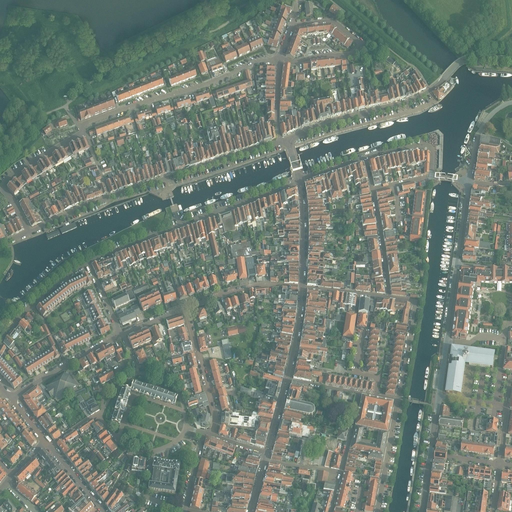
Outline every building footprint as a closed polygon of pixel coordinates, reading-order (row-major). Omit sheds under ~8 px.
[(330,9),(329,11),(335,16),(336,15),(340,10),(334,4),(330,9)] [(280,12),(288,15),(289,15),(291,9),(282,6),(280,12)] [(278,18),(285,21),(286,21),(288,15),(280,12),(278,18)] [(277,20),(275,26),(283,29),(285,23),(277,20)] [(295,29),(291,43),(285,56),(293,59),(296,51),(299,52),(300,51),(297,50),(298,46),(301,47),(302,45),(299,44),(302,37),(328,34),(334,38),(332,41),(334,42),(336,40),(339,42),(337,44),(339,46),(340,43),(344,46),(347,48),(352,42),(349,39),(331,25),(295,29)] [(273,32),(280,34),(281,35),(283,29),(275,26),(273,32)] [(272,33),(270,39),(278,42),(280,37),(279,36),(272,33)] [(28,45),(33,52),(45,43),(39,36),(28,45)] [(253,40),(257,48),(263,46),(259,38),(253,40)] [(270,39),(267,45),(271,46),(276,48),(279,42),(278,42),(270,39)] [(248,43),(251,50),(251,51),(257,48),(253,40),(248,43)] [(241,47),(244,55),(250,52),(247,45),(241,47)] [(235,50),(239,57),(244,55),(241,47),(235,50)] [(228,53),(231,60),(237,58),(234,51),(228,53)] [(222,56),(226,63),(231,60),(228,53),(222,56)] [(392,65),(395,62),(388,57),(386,60),(392,65)] [(209,70),(211,69),(212,72),(222,69),(219,60),(207,64),(209,70)] [(306,63),(307,70),(311,69),(311,70),(316,70),(315,61),(310,62),(310,63),(306,63)] [(201,75),(208,72),(204,64),(198,67),(201,75)] [(187,72),(190,79),(196,76),(193,70),(187,72)] [(415,71),(413,72),(415,76),(417,81),(421,78),(420,77),(419,78),(416,72),(415,71)] [(187,72),(181,75),(184,81),(190,79),(187,72)] [(274,72),(266,72),(266,82),(274,82),(274,72)] [(181,75),(175,77),(177,84),(184,81),(181,75)] [(415,76),(411,78),(412,79),(418,93),(422,91),(419,85),(423,82),(421,78),(417,81),(415,76)] [(177,84),(175,77),(168,79),(171,86),(177,84)] [(247,82),(244,83),(246,90),(246,89),(248,93),(251,92),(250,88),(252,87),(251,83),(251,82),(250,77),(246,78),(247,81),(247,82)] [(392,77),(390,78),(391,82),(394,102),(401,100),(398,91),(397,91),(396,86),(395,80),(393,80),(392,77)] [(155,81),(158,87),(163,85),(161,78),(155,81)] [(358,89),(355,89),(358,110),(363,109),(364,109),(361,90),(364,90),(362,79),(357,79),(358,89)] [(412,79),(408,81),(414,95),(418,93),(412,79)] [(406,82),(405,83),(411,96),(414,95),(408,81),(408,80),(406,81),(406,82)] [(149,83),(152,89),(158,87),(155,81),(149,83)] [(144,85),(146,92),(152,89),(149,83),(144,85)] [(405,83),(402,84),(405,92),(403,92),(405,99),(411,96),(405,83)] [(369,84),(368,84),(370,91),(373,107),(379,105),(376,92),(374,92),(372,84),(369,84)] [(138,87),(141,94),(146,92),(144,85),(138,87)] [(133,89),(135,96),(141,94),(138,87),(133,89)] [(432,93),(433,94),(438,101),(444,96),(442,92),(445,90),(442,87),(439,89),(438,88),(432,93)] [(127,91),(130,98),(135,96),(133,89),(130,90),(127,91)] [(280,101),(284,101),(284,102),(289,102),(290,102),(294,101),(293,97),(290,97),(286,97),(286,96),(287,96),(287,94),(291,94),(291,89),(290,89),(287,89),(285,89),(285,90),(280,91),(280,101)] [(354,89),(350,90),(351,96),(350,96),(353,112),(358,110),(355,89),(354,89)] [(121,93),(124,100),(130,98),(127,91),(121,93)] [(213,95),(214,97),(217,96),(218,99),(224,97),(222,91),(216,93),(216,94),(213,95)] [(346,92),(344,92),(344,96),(345,102),(346,113),(353,112),(350,96),(349,96),(350,100),(347,100),(346,92)] [(118,102),(119,102),(124,100),(121,93),(116,96),(118,102)] [(208,93),(201,95),(203,101),(209,100),(212,108),(215,107),(212,95),(209,96),(208,93)] [(196,101),(193,102),(194,104),(203,101),(201,95),(194,97),(196,101)] [(189,99),(182,101),(184,107),(194,104),(193,102),(190,103),(189,99)] [(332,99),(322,101),(326,119),(330,118),(328,102),(332,101),(332,99)] [(334,99),(332,99),(332,101),(334,117),(341,115),(339,104),(339,103),(338,101),(334,102),(334,99)] [(105,103),(108,110),(112,109),(115,107),(112,100),(105,103)] [(313,103),(313,106),(317,122),(326,119),(322,101),(314,103),(314,100),(313,100),(313,103)] [(184,107),(182,101),(176,103),(177,107),(174,107),(175,110),(184,107)] [(98,105),(101,113),(105,111),(108,110),(105,103),(98,105)] [(92,108),(95,115),(98,114),(101,113),(98,105),(92,108)] [(169,105),(162,107),(164,113),(174,111),(173,108),(170,109),(169,105)] [(307,112),(310,125),(317,122),(313,106),(310,107),(310,111),(307,112)] [(157,113),(154,114),(155,116),(164,113),(162,107),(156,109),(157,113)] [(85,110),(88,118),(91,117),(91,116),(94,115),(94,116),(95,115),(92,108),(85,110)] [(78,113),(81,120),(84,119),(88,118),(85,110),(78,113)] [(150,111),(143,113),(145,119),(155,116),(154,114),(151,114),(150,111)] [(299,114),(301,128),(310,125),(307,112),(299,114)] [(145,119),(143,113),(136,115),(138,119),(135,119),(136,122),(145,119)] [(129,118),(123,120),(125,126),(134,123),(133,120),(130,121),(129,118)] [(258,119),(254,120),(254,123),(257,122),(257,123),(259,123),(263,143),(271,140),(272,140),(269,126),(274,125),(274,121),(268,121),(268,120),(267,121),(268,124),(269,124),(269,125),(264,126),(263,121),(259,122),(258,119)] [(59,128),(67,125),(65,120),(54,124),(56,128),(59,127),(59,128)] [(238,130),(236,130),(241,150),(245,149),(240,126),(239,122),(239,126),(237,126),(238,130)] [(241,122),(239,122),(240,126),(245,149),(249,148),(246,134),(245,129),(242,129),(241,126),(242,125),(241,122)] [(257,125),(255,125),(259,144),(263,143),(259,123),(257,123),(257,125)] [(90,135),(95,133),(97,136),(102,134),(100,128),(94,130),(89,132),(90,135)] [(217,129),(224,155),(229,154),(224,135),(223,128),(217,129)] [(247,128),(244,128),(245,129),(246,134),(249,148),(249,147),(254,146),(251,133),(248,133),(247,128)] [(217,129),(217,130),(207,132),(207,134),(209,142),(213,141),(214,145),(211,146),(211,147),(214,158),(224,155),(217,129)] [(234,131),(232,131),(232,134),(234,139),(234,140),(237,151),(241,150),(236,130),(234,131)] [(228,134),(224,135),(229,154),(233,152),(230,139),(228,134)] [(228,134),(230,139),(233,152),(234,153),(237,151),(234,140),(234,139),(232,134),(229,135),(228,134)] [(482,137),(480,144),(500,147),(499,154),(505,156),(506,150),(506,148),(501,141),(482,137)] [(80,141),(83,151),(89,149),(85,139),(80,141)] [(74,144),(78,153),(83,151),(80,141),(74,144)] [(196,144),(192,145),(193,151),(194,151),(197,164),(199,163),(201,163),(206,161),(204,154),(205,153),(204,153),(202,146),(201,142),(196,144)] [(197,164),(194,151),(193,151),(192,145),(191,143),(183,145),(186,156),(189,167),(197,164)] [(208,143),(205,144),(206,145),(206,146),(210,160),(214,158),(211,147),(210,147),(210,143),(208,143)] [(65,148),(70,157),(72,155),(78,153),(74,144),(69,146),(65,148)] [(480,144),(479,151),(493,153),(495,154),(499,154),(500,147),(480,144)] [(57,153),(62,161),(70,157),(65,148),(63,150),(63,149),(57,153)] [(182,150),(179,150),(181,157),(184,168),(189,167),(186,156),(184,157),(183,154),(182,150)] [(479,151),(478,158),(488,159),(488,158),(494,159),(495,154),(493,153),(479,151)] [(413,152),(407,153),(410,171),(411,175),(412,178),(413,178),(416,177),(416,172),(412,172),(411,166),(415,165),(413,152)] [(49,157),(55,166),(62,161),(57,153),(52,156),(49,157)] [(410,171),(407,153),(402,154),(405,165),(406,171),(410,171)] [(159,164),(157,164),(160,176),(165,175),(161,161),(160,158),(160,155),(157,156),(158,159),(159,164)] [(169,155),(165,156),(165,158),(166,158),(170,173),(173,173),(174,172),(172,163),(171,163),(171,162),(169,155)] [(146,166),(150,180),(155,178),(151,167),(152,167),(151,165),(152,165),(151,163),(150,163),(149,158),(149,156),(146,157),(147,160),(149,167),(147,168),(146,166)] [(389,157),(392,169),(394,169),(395,173),(397,173),(397,171),(393,156),(389,157)] [(42,162),(47,171),(55,166),(49,157),(47,159),(42,162)] [(181,157),(176,159),(179,170),(184,168),(181,157)] [(141,164),(146,181),(150,180),(146,166),(145,163),(144,158),(142,158),(143,164),(141,164)] [(166,159),(161,161),(165,175),(170,173),(166,158),(165,158),(166,159)] [(382,170),(384,176),(388,175),(385,168),(386,167),(387,170),(388,175),(389,175),(388,173),(384,158),(380,159),(382,170)] [(478,158),(477,164),(487,166),(491,167),(492,167),(495,167),(496,162),(493,162),(494,161),(494,159),(488,158),(488,159),(478,158)] [(374,161),(380,185),(386,184),(385,181),(381,182),(380,178),(379,179),(378,177),(381,176),(380,171),(382,171),(384,176),(382,170),(380,159),(379,159),(374,160),(374,161)] [(373,180),(374,186),(380,185),(374,161),(368,162),(371,174),(373,180)] [(34,166),(39,175),(47,171),(42,162),(37,165),(34,166)] [(151,167),(155,178),(160,176),(157,164),(156,162),(155,162),(154,163),(155,166),(152,167),(151,167)] [(132,167),(136,184),(141,182),(138,169),(135,170),(134,163),(131,163),(132,167)] [(356,166),(360,183),(366,182),(365,179),(367,178),(365,168),(363,168),(362,164),(356,166)] [(26,171),(32,180),(39,175),(34,166),(32,168),(26,171)] [(357,188),(359,188),(358,184),(360,183),(356,166),(350,168),(351,174),(352,174),(355,186),(357,185),(357,188)] [(125,176),(128,187),(132,186),(128,170),(128,168),(127,167),(124,168),(122,168),(124,173),(123,173),(124,176),(125,176)] [(132,167),(128,168),(128,170),(132,186),(132,185),(136,184),(132,167)] [(342,171),(347,191),(347,192),(348,192),(348,193),(348,195),(350,194),(349,188),(351,188),(350,185),(349,184),(349,182),(346,169),(342,171)] [(340,189),(341,192),(347,191),(342,171),(341,170),(337,172),(338,180),(340,189)] [(18,177),(25,185),(26,183),(32,180),(26,171),(21,174),(18,177)] [(119,176),(123,188),(127,187),(128,187),(125,176),(124,176),(123,177),(122,172),(118,173),(119,176)] [(336,172),(337,172),(328,175),(330,189),(332,199),(329,199),(326,200),(326,204),(331,203),(331,199),(332,199),(332,200),(342,198),(342,197),(341,192),(340,189),(338,180),(337,172),(336,172)] [(114,173),(112,174),(115,183),(116,182),(116,183),(119,190),(123,188),(119,176),(117,176),(117,177),(116,178),(114,173)] [(110,180),(106,181),(110,193),(118,190),(119,190),(116,183),(116,182),(115,183),(112,174),(108,176),(110,180)] [(323,177),(327,192),(330,191),(330,192),(331,196),(328,197),(329,199),(332,199),(330,189),(328,175),(323,177)] [(11,184),(18,191),(25,185),(18,177),(16,179),(15,179),(11,184)] [(315,184),(316,189),(317,190),(320,190),(321,193),(327,192),(323,177),(313,180),(314,184),(315,184)] [(93,190),(92,190),(93,193),(95,192),(97,197),(103,196),(101,192),(99,186),(98,187),(98,185),(96,181),(94,182),(96,186),(97,188),(93,190)] [(96,181),(98,185),(98,187),(99,186),(101,192),(103,196),(107,194),(103,184),(99,186),(99,185),(98,185),(96,181)] [(402,186),(403,191),(397,193),(398,196),(409,193),(409,190),(415,188),(414,183),(402,186)] [(6,188),(14,195),(18,191),(11,184),(6,188)] [(71,186),(71,187),(79,204),(82,203),(77,191),(78,191),(76,187),(75,184),(71,186)] [(306,191),(306,194),(307,194),(307,195),(314,194),(317,193),(317,194),(317,190),(316,189),(315,184),(314,184),(305,187),(306,191)] [(78,186),(76,187),(78,191),(77,191),(82,203),(86,201),(84,196),(83,193),(82,192),(81,189),(82,189),(81,186),(79,187),(78,186)] [(71,187),(69,188),(71,192),(69,193),(75,205),(79,204),(71,187)] [(90,189),(88,189),(92,199),(97,197),(95,192),(93,193),(92,190),(93,190),(92,187),(89,188),(90,189)] [(358,190),(359,196),(361,195),(369,194),(368,188),(368,187),(359,189),(359,190),(358,190)] [(83,192),(82,192),(83,193),(84,196),(86,201),(92,199),(88,189),(85,190),(83,191),(83,192)] [(307,201),(322,200),(321,193),(320,190),(317,190),(317,194),(320,194),(320,196),(317,196),(315,196),(314,194),(307,195),(307,194),(307,198),(307,201)] [(66,193),(64,194),(66,197),(67,199),(71,207),(75,205),(69,193),(68,192),(66,193)] [(297,194),(285,197),(286,204),(287,205),(287,208),(289,208),(289,204),(289,200),(297,199),(297,194)] [(275,218),(280,217),(278,207),(278,204),(276,196),(272,198),(273,210),(273,212),(275,218)] [(19,203),(22,208),(25,215),(32,211),(34,210),(31,204),(28,198),(19,203)] [(44,203),(41,204),(48,218),(53,216),(50,209),(49,208),(51,207),(46,198),(42,201),(44,203)] [(67,199),(63,201),(66,209),(71,207),(67,199)] [(322,200),(307,201),(308,205),(308,209),(325,208),(325,204),(324,204),(324,200),(323,200),(322,200)] [(56,203),(54,204),(58,214),(64,211),(59,202),(56,203)] [(260,202),(255,203),(255,204),(259,222),(263,221),(263,220),(263,219),(260,202)] [(50,209),(53,216),(58,214),(54,204),(54,205),(53,205),(54,207),(50,209)] [(248,206),(252,225),(252,228),(256,227),(255,222),(252,205),(248,206)] [(244,208),(247,222),(247,225),(248,226),(250,225),(252,225),(248,206),(244,208)] [(470,206),(469,212),(493,215),(494,213),(491,213),(489,212),(489,213),(486,212),(481,211),(481,208),(470,206)] [(38,224),(41,222),(38,216),(35,218),(32,211),(25,215),(31,227),(38,224)] [(215,218),(218,230),(219,235),(223,234),(227,233),(231,232),(233,242),(241,240),(239,232),(235,232),(235,231),(234,227),(231,212),(220,216),(215,218)] [(360,218),(360,221),(362,221),(374,219),(373,212),(368,212),(365,213),(365,215),(362,216),(362,217),(360,218)] [(18,218),(13,221),(19,232),(24,230),(18,218)] [(214,257),(219,256),(214,236),(214,237),(213,234),(214,233),(213,231),(218,230),(215,218),(211,220),(205,221),(208,235),(214,257)] [(362,221),(363,227),(362,227),(375,225),(374,220),(374,219),(362,221)] [(13,220),(9,222),(15,234),(19,232),(13,221),(13,220)] [(381,223),(382,227),(383,231),(392,230),(391,221),(381,223)] [(9,222),(5,224),(6,227),(11,235),(15,234),(9,222)] [(197,224),(200,240),(204,239),(205,242),(208,241),(208,237),(205,238),(202,223),(197,224)] [(189,227),(192,239),(193,246),(197,245),(193,226),(193,225),(189,227)] [(467,225),(465,241),(479,242),(485,243),(486,240),(480,239),(475,239),(476,232),(477,232),(478,228),(477,227),(477,226),(467,225)] [(184,228),(184,229),(187,239),(189,245),(193,244),(192,239),(189,227),(184,229),(184,228)] [(184,229),(180,230),(183,239),(184,239),(186,245),(187,249),(189,248),(188,245),(189,245),(187,239),(184,229)] [(60,234),(58,230),(46,235),(48,239),(60,234)] [(175,232),(179,246),(181,251),(182,250),(181,246),(183,245),(182,239),(183,239),(180,230),(179,230),(180,231),(175,232)] [(174,242),(174,244),(176,243),(177,247),(178,249),(180,248),(179,246),(175,232),(171,233),(174,242)] [(309,236),(309,241),(317,241),(321,242),(321,244),(326,244),(326,236),(325,236),(309,236)] [(155,239),(159,251),(159,254),(163,252),(163,251),(164,251),(164,249),(167,248),(167,249),(165,242),(163,243),(161,237),(159,238),(155,239)] [(150,241),(155,257),(156,256),(155,252),(159,251),(155,239),(150,241)] [(150,242),(146,243),(150,258),(155,257),(150,241),(150,242)] [(367,242),(368,247),(369,253),(379,252),(378,241),(367,242)] [(464,247),(474,248),(489,250),(490,244),(485,243),(479,242),(465,241),(464,242),(463,246),(464,247)] [(147,259),(147,260),(151,259),(146,243),(142,245),(147,259)] [(235,259),(245,258),(252,258),(251,256),(251,251),(249,243),(246,243),(241,244),(230,247),(232,260),(235,259)] [(137,246),(142,259),(146,258),(146,260),(147,260),(147,259),(142,245),(137,246)] [(134,247),(134,248),(140,265),(141,265),(139,261),(142,260),(142,259),(137,246),(134,247)] [(280,256),(279,256),(279,257),(298,258),(298,253),(298,248),(298,247),(284,246),(284,249),(288,249),(288,252),(284,252),(282,252),(282,255),(280,255),(280,256)] [(134,248),(130,249),(135,263),(137,262),(139,266),(140,265),(134,248)] [(126,251),(131,265),(134,264),(135,267),(137,266),(135,263),(130,249),(126,251)] [(126,251),(122,252),(125,261),(126,261),(127,264),(128,264),(129,266),(131,265),(126,251)] [(118,254),(124,270),(126,269),(125,265),(123,262),(125,261),(122,252),(121,252),(121,253),(118,254)] [(308,253),(308,258),(319,259),(322,260),(327,260),(329,261),(329,260),(332,261),(332,259),(329,259),(330,256),(333,256),(333,254),(331,254),(323,254),(320,253),(308,253)] [(366,257),(367,263),(368,263),(367,256),(371,255),(372,262),(380,261),(379,253),(371,254),(366,254),(366,255),(363,255),(364,257),(366,257)] [(109,258),(114,269),(115,271),(120,269),(123,274),(124,277),(126,276),(125,273),(124,270),(118,254),(114,256),(109,258)] [(258,264),(254,265),(254,269),(255,277),(255,276),(257,276),(258,277),(265,276),(265,273),(263,265),(263,264),(269,263),(268,257),(265,258),(265,256),(261,256),(261,258),(257,259),(258,264)] [(387,257),(388,266),(395,265),(398,265),(397,256),(387,257)] [(114,269),(109,258),(104,259),(107,266),(109,265),(112,270),(114,269)] [(237,266),(239,279),(247,278),(244,263),(245,263),(245,258),(235,259),(236,264),(237,264),(237,266)] [(246,263),(248,278),(255,277),(254,269),(253,258),(245,259),(245,258),(245,263),(246,263)] [(96,262),(99,268),(99,269),(100,269),(107,266),(104,259),(97,262),(96,262)] [(162,264),(161,265),(161,267),(162,269),(163,269),(164,272),(169,270),(168,268),(168,267),(167,261),(166,261),(162,262),(163,264),(162,264)] [(373,270),(381,269),(380,261),(372,262),(370,263),(370,265),(368,265),(368,268),(372,267),(373,270)] [(469,317),(471,308),(470,308),(471,305),(472,297),(473,293),(473,292),(474,286),(476,286),(480,287),(481,283),(485,284),(485,283),(489,284),(498,284),(499,284),(501,284),(509,284),(511,283),(511,269),(509,269),(501,269),(498,269),(496,269),(490,269),(486,269),(474,268),(462,267),(460,280),(462,280),(461,283),(459,283),(458,291),(458,295),(457,303),(456,306),(455,315),(455,318),(454,318),(452,334),(453,334),(453,338),(466,340),(467,336),(469,320),(469,317)] [(228,274),(231,282),(236,280),(235,278),(237,277),(236,272),(234,272),(233,269),(228,270),(229,274),(228,274)] [(372,278),(374,278),(374,279),(374,281),(370,281),(371,284),(383,282),(382,278),(382,277),(381,269),(373,270),(374,275),(371,276),(372,278)] [(101,273),(96,275),(98,279),(103,277),(108,275),(111,274),(109,270),(107,271),(107,270),(105,270),(104,270),(101,271),(101,273)] [(308,270),(308,276),(320,277),(320,281),(320,283),(321,283),(321,287),(329,288),(337,288),(340,289),(341,283),(333,282),(333,283),(325,282),(325,277),(322,277),(323,271),(308,270)] [(221,273),(223,280),(225,280),(226,283),(231,282),(228,274),(224,275),(223,272),(221,273)] [(208,278),(210,287),(217,286),(215,277),(211,278),(210,273),(207,274),(208,278)] [(67,284),(50,298),(41,305),(36,308),(43,317),(48,313),(47,313),(68,296),(69,297),(69,298),(69,297),(72,295),(73,295),(73,294),(72,294),(72,293),(92,284),(87,274),(82,277),(67,284)] [(193,282),(196,293),(203,290),(199,280),(195,282),(194,279),(192,275),(189,276),(191,280),(192,282),(193,283),(193,282)] [(199,280),(203,290),(209,288),(205,278),(207,277),(206,275),(202,276),(203,279),(199,280)] [(110,281),(101,285),(104,291),(113,287),(114,287),(112,283),(118,280),(117,278),(116,276),(110,278),(112,281),(110,281)] [(308,276),(307,285),(315,286),(316,280),(320,281),(320,277),(308,276)] [(185,286),(188,296),(194,294),(192,288),(193,288),(192,284),(191,281),(188,282),(189,285),(185,286)] [(177,290),(180,299),(186,297),(185,293),(183,288),(184,288),(183,284),(181,285),(182,288),(178,289),(177,290)] [(285,293),(285,296),(297,297),(297,292),(295,292),(295,291),(293,291),(293,292),(286,291),(287,286),(282,286),(282,290),(282,293),(285,293)] [(167,293),(170,302),(176,300),(172,288),(166,290),(167,293)] [(255,290),(249,290),(250,299),(255,298),(255,296),(265,295),(265,294),(269,294),(268,288),(264,288),(255,289),(255,290)] [(81,296),(83,301),(94,297),(91,291),(83,295),(81,296)] [(130,292),(111,300),(115,308),(129,302),(135,299),(131,291),(130,292)] [(138,299),(143,311),(161,303),(156,291),(138,299)] [(160,292),(162,299),(164,304),(170,302),(167,293),(164,294),(163,291),(160,292)] [(247,296),(240,297),(241,305),(240,305),(240,307),(242,314),(243,316),(246,315),(246,312),(247,312),(246,308),(249,307),(249,304),(247,296)] [(307,296),(306,302),(322,304),(322,301),(326,301),(326,300),(318,299),(317,303),(316,303),(316,301),(317,300),(317,297),(307,296)] [(96,302),(94,297),(83,301),(86,306),(88,305),(88,306),(96,302)] [(236,298),(230,300),(233,309),(237,307),(238,311),(239,311),(241,317),(243,316),(242,314),(240,307),(239,307),(236,298)] [(306,302),(306,307),(318,308),(328,309),(329,310),(331,299),(327,299),(327,302),(326,301),(322,301),(322,304),(306,302)] [(225,307),(226,310),(227,314),(230,313),(229,309),(232,309),(230,300),(224,301),(225,307)] [(359,300),(358,313),(360,313),(366,314),(368,314),(369,301),(359,300)] [(400,302),(398,311),(399,311),(400,310),(403,311),(409,312),(410,304),(400,302)] [(213,305),(212,306),(214,310),(215,314),(222,312),(222,315),(223,314),(225,319),(226,318),(225,314),(224,310),(224,311),(223,309),(222,305),(220,306),(219,303),(213,305)] [(88,311),(90,316),(100,311),(98,305),(90,309),(90,310),(88,311)] [(116,313),(119,319),(122,325),(136,319),(135,316),(140,314),(136,305),(131,307),(132,310),(125,314),(123,310),(116,313)] [(206,316),(204,309),(196,311),(198,319),(199,319),(200,320),(206,318),(205,317),(206,316)] [(346,314),(342,337),(345,337),(344,340),(345,340),(350,341),(352,341),(352,338),(354,326),(356,315),(354,315),(354,313),(355,311),(351,310),(351,312),(349,312),(349,314),(346,314)] [(100,311),(90,316),(93,322),(95,321),(103,317),(100,311)] [(25,318),(23,320),(26,322),(29,325),(30,323),(34,318),(36,316),(33,313),(31,315),(30,314),(29,313),(25,318)] [(358,315),(356,326),(366,328),(368,316),(366,316),(366,314),(360,313),(360,315),(358,315)] [(19,325),(25,331),(27,328),(30,331),(32,329),(23,320),(19,325)] [(94,325),(97,330),(107,326),(107,325),(104,320),(96,324),(94,325)] [(302,331),(302,332),(323,334),(324,334),(328,335),(330,324),(330,321),(325,320),(322,320),(321,326),(322,326),(321,329),(303,327),(303,331),(302,331)] [(12,329),(8,336),(12,339),(14,341),(18,335),(19,333),(22,330),(18,326),(17,325),(13,330),(12,329)] [(237,327),(227,329),(228,336),(238,334),(244,333),(243,325),(237,327)] [(110,331),(107,326),(97,330),(99,335),(101,335),(110,331)] [(157,328),(151,330),(154,338),(151,339),(154,346),(157,345),(156,343),(162,341),(157,328)] [(177,330),(179,336),(186,334),(184,328),(177,330)] [(135,334),(127,337),(133,349),(151,341),(146,329),(139,332),(135,334)] [(85,330),(80,333),(81,335),(85,343),(90,340),(89,337),(88,335),(87,332),(85,330)] [(186,334),(179,336),(181,343),(188,341),(186,334)] [(81,335),(75,337),(79,345),(85,343),(81,335)] [(8,336),(3,343),(9,349),(10,350),(12,348),(16,343),(12,339),(8,336)] [(197,339),(198,345),(206,343),(205,337),(204,336),(197,337),(197,339)] [(270,340),(270,342),(274,343),(277,343),(289,346),(290,342),(291,339),(272,336),(271,336),(270,340)] [(313,346),(313,347),(316,347),(314,347),(314,346),(321,347),(322,339),(302,336),(301,340),(311,342),(311,343),(312,343),(311,345),(313,346)] [(75,337),(70,340),(74,348),(79,345),(75,337)] [(63,340),(58,343),(59,345),(63,354),(69,351),(64,343),(63,340)] [(65,342),(64,343),(69,351),(74,348),(70,340),(65,343),(65,342)] [(228,340),(221,341),(225,359),(231,358),(229,347),(231,347),(230,344),(229,344),(228,340)] [(180,344),(180,347),(177,348),(177,350),(192,347),(190,342),(180,344)] [(198,345),(200,352),(207,350),(207,348),(206,343),(198,345)] [(271,350),(270,352),(287,356),(287,355),(289,346),(277,343),(275,351),(271,350)] [(100,350),(107,364),(108,366),(112,368),(114,366),(110,359),(116,356),(110,345),(109,346),(109,345),(100,350)] [(115,358),(117,361),(118,363),(123,360),(121,355),(123,354),(119,347),(114,350),(117,356),(115,358)] [(178,353),(182,352),(182,355),(183,356),(185,356),(192,354),(192,353),(193,352),(192,347),(177,350),(178,353)] [(49,351),(54,359),(59,356),(54,348),(49,351)] [(492,368),(494,354),(452,348),(450,357),(454,358),(453,360),(456,360),(455,366),(452,365),(452,367),(450,367),(446,393),(460,395),(465,365),(492,368)] [(105,365),(107,364),(100,350),(96,352),(96,353),(95,353),(99,362),(103,360),(105,365)] [(133,354),(135,359),(145,355),(142,350),(133,354)] [(298,354),(313,356),(313,355),(318,356),(318,357),(320,357),(323,358),(326,358),(327,353),(299,350),(299,353),(298,354)] [(44,355),(49,362),(54,359),(54,360),(54,359),(49,351),(49,352),(44,355)] [(268,356),(268,357),(286,361),(286,360),(286,361),(287,356),(270,352),(269,357),(268,356)] [(187,356),(188,362),(195,361),(194,354),(187,356)] [(39,358),(44,366),(49,362),(44,355),(39,358)] [(91,366),(90,367),(92,370),(94,369),(92,366),(97,363),(92,355),(87,358),(89,363),(91,366)] [(135,359),(138,365),(146,361),(148,365),(152,364),(149,357),(146,358),(145,355),(135,359)] [(257,356),(257,358),(284,365),(286,361),(268,357),(262,355),(261,357),(257,356)] [(172,360),(170,360),(171,364),(172,363),(173,365),(182,363),(184,362),(183,362),(183,356),(183,357),(182,356),(174,358),(171,358),(172,360)] [(34,361),(39,369),(44,366),(39,358),(34,361)] [(270,363),(269,365),(284,369),(285,365),(284,365),(257,358),(257,359),(255,359),(255,361),(260,363),(260,360),(263,360),(269,362),(269,363),(270,363)] [(89,371),(92,370),(90,367),(89,367),(85,359),(79,362),(80,365),(77,367),(80,372),(83,370),(83,371),(88,368),(89,371)] [(215,361),(212,361),(211,359),(208,360),(214,380),(220,379),(215,361)] [(29,364),(33,372),(39,369),(34,361),(29,364)] [(190,369),(195,368),(197,367),(195,361),(188,362),(190,369)] [(296,365),(295,371),(308,373),(308,370),(312,371),(312,367),(313,367),(314,362),(310,362),(310,363),(310,365),(309,365),(309,367),(296,365)] [(28,375),(33,372),(29,364),(23,368),(28,375)] [(264,368),(268,369),(283,373),(284,369),(269,365),(265,364),(264,366),(264,368)] [(7,366),(0,372),(0,373),(3,376),(3,377),(10,370),(7,366)] [(114,372),(116,376),(125,371),(123,367),(120,368),(120,369),(114,372)] [(190,374),(188,375),(188,377),(196,375),(195,369),(189,371),(190,374)] [(272,376),(282,378),(283,373),(268,369),(267,372),(273,374),(272,376)] [(10,370),(3,377),(6,380),(7,381),(14,374),(10,370)] [(109,375),(108,375),(111,379),(115,377),(112,371),(111,371),(110,370),(107,372),(109,375)] [(250,371),(249,375),(262,379),(265,380),(267,380),(281,384),(282,380),(263,375),(259,373),(250,371)] [(295,371),(293,378),(303,380),(311,381),(311,379),(310,379),(311,376),(313,376),(314,371),(312,371),(311,374),(308,373),(295,371)] [(107,372),(101,375),(105,382),(111,379),(108,375),(109,375),(107,372)] [(49,388),(46,391),(50,397),(54,394),(59,401),(78,386),(70,375),(64,373),(47,385),(49,388)] [(14,374),(7,381),(10,384),(10,385),(18,378),(18,377),(17,378),(14,374)] [(97,376),(93,379),(95,383),(99,381),(101,385),(105,382),(101,375),(100,376),(99,375),(97,376)] [(18,378),(10,385),(13,388),(14,389),(17,386),(19,385),(19,384),(22,382),(18,378)] [(267,380),(265,389),(269,390),(274,391),(279,392),(281,384),(267,380)] [(137,392),(142,394),(144,386),(133,382),(131,390),(134,391),(134,392),(137,393),(137,392)] [(291,387),(306,390),(307,388),(302,387),(302,384),(292,382),(290,387),(291,387)] [(37,386),(23,397),(25,400),(26,400),(27,402),(26,403),(33,413),(37,419),(44,413),(45,412),(46,412),(40,405),(35,398),(42,394),(41,392),(37,386)] [(144,386),(142,394),(145,395),(148,396),(152,397),(155,389),(144,386)] [(118,399),(127,402),(128,398),(129,394),(130,391),(122,387),(118,399)] [(75,394),(72,395),(74,400),(76,398),(75,396),(77,395),(76,394),(86,390),(85,388),(75,393),(74,393),(75,394)] [(241,388),(239,393),(249,396),(249,397),(253,398),(256,399),(257,396),(254,395),(255,394),(254,394),(251,392),(251,391),(245,389),(241,388)] [(155,389),(152,397),(156,399),(159,400),(163,401),(166,393),(155,389)] [(255,394),(254,395),(257,396),(256,399),(260,400),(261,400),(276,404),(279,392),(274,391),(269,390),(265,389),(264,394),(255,391),(254,394),(255,394)] [(224,390),(218,392),(219,399),(227,397),(225,390),(224,390)] [(166,393),(163,401),(167,402),(170,403),(174,405),(175,403),(174,403),(176,397),(177,398),(177,396),(166,393)] [(197,398),(195,398),(198,404),(199,407),(203,405),(207,403),(206,400),(204,393),(196,395),(197,398)] [(289,393),(287,400),(297,402),(298,399),(302,400),(302,396),(299,395),(300,395),(289,393)] [(188,407),(198,404),(195,398),(197,398),(196,395),(193,396),(194,398),(193,399),(189,400),(189,402),(187,403),(188,407)] [(361,399),(358,411),(356,422),(355,426),(350,449),(360,451),(368,453),(367,458),(381,462),(387,433),(388,429),(390,418),(392,406),(393,402),(362,396),(361,399)] [(115,410),(123,413),(127,402),(118,399),(114,410),(115,410)] [(91,402),(87,404),(89,408),(87,410),(90,414),(91,415),(93,413),(99,410),(96,405),(93,400),(91,402)] [(254,410),(254,411),(258,412),(258,411),(273,415),(276,404),(261,400),(259,404),(257,404),(256,406),(259,407),(258,411),(254,410)] [(285,406),(284,410),(308,415),(311,415),(313,413),(314,410),(313,407),(310,405),(297,402),(287,400),(287,401),(285,406)] [(228,403),(220,405),(222,411),(226,410),(227,412),(230,411),(229,409),(228,409),(227,406),(229,405),(228,403)] [(6,404),(0,409),(4,413),(10,408),(6,404)] [(46,412),(45,412),(44,413),(46,416),(47,415),(54,410),(52,409),(52,407),(46,412)] [(3,418),(6,416),(8,418),(14,413),(10,408),(4,413),(1,415),(3,418)] [(115,410),(111,422),(119,424),(121,420),(122,417),(123,413),(115,410)] [(251,413),(250,415),(252,415),(253,416),(271,420),(272,415),(273,415),(258,411),(258,412),(257,415),(252,413),(252,414),(251,413)] [(282,417),(299,421),(300,421),(302,415),(284,411),(282,417)] [(58,421),(62,417),(63,416),(64,416),(61,412),(51,419),(54,423),(58,421)] [(221,415),(221,425),(228,426),(227,426),(241,427),(241,417),(238,416),(238,414),(224,412),(224,415),(221,415)] [(8,418),(12,423),(18,418),(14,413),(8,418)] [(39,421),(46,430),(52,425),(53,424),(47,415),(46,416),(39,421)] [(207,426),(210,426),(212,419),(211,416),(203,415),(201,425),(201,426),(204,427),(205,426),(207,426)] [(241,417),(241,427),(254,428),(255,421),(255,418),(253,418),(253,416),(252,415),(250,415),(251,415),(251,417),(241,417)] [(253,416),(253,418),(255,418),(255,421),(259,422),(269,424),(270,424),(271,420),(253,416)] [(12,423),(16,428),(22,423),(18,418),(12,423)] [(439,426),(462,429),(463,421),(460,420),(458,420),(456,420),(448,419),(440,418),(439,426)] [(488,418),(487,425),(497,427),(498,424),(497,423),(497,421),(492,421),(493,419),(488,418)] [(91,419),(77,428),(81,434),(89,427),(94,423),(91,419)] [(255,429),(255,431),(267,434),(270,424),(269,424),(259,422),(257,430),(255,429)] [(281,422),(279,432),(287,434),(288,430),(292,431),(291,434),(291,435),(296,436),(299,437),(299,436),(305,437),(307,438),(307,437),(307,436),(307,435),(308,435),(308,434),(308,433),(308,432),(309,431),(309,430),(307,429),(308,427),(301,426),(296,425),(295,425),(281,422)] [(16,428),(20,433),(26,428),(22,423),(16,428)] [(52,425),(46,430),(50,435),(56,430),(52,425)] [(103,429),(101,425),(95,430),(96,432),(95,432),(95,433),(92,434),(94,436),(97,435),(96,434),(103,429)] [(221,427),(219,433),(219,434),(227,437),(229,438),(230,434),(228,433),(230,429),(232,430),(232,429),(233,428),(228,427),(228,429),(225,428),(221,426),(221,427)] [(231,434),(230,438),(236,440),(236,438),(236,441),(249,445),(250,444),(251,440),(251,439),(246,437),(243,436),(237,434),(237,435),(237,431),(232,429),(232,430),(231,434)] [(22,435),(26,440),(31,436),(32,435),(30,432),(29,432),(28,430),(22,435)] [(56,430),(50,435),(54,441),(61,436),(63,434),(61,433),(59,434),(56,430)] [(336,439),(345,441),(347,432),(339,430),(336,439)] [(68,435),(72,440),(74,438),(76,440),(78,439),(76,436),(78,436),(74,431),(68,435)] [(94,438),(93,439),(95,441),(96,440),(98,443),(100,441),(107,435),(104,431),(96,436),(94,438)] [(254,431),(254,432),(256,432),(255,436),(266,439),(267,434),(255,431),(254,431)] [(63,439),(66,442),(66,443),(67,442),(68,443),(68,442),(70,445),(72,443),(70,441),(72,440),(68,435),(63,438),(63,439)] [(100,441),(102,444),(99,447),(101,449),(104,446),(111,440),(107,435),(100,441)] [(31,446),(36,442),(31,436),(26,440),(31,446)] [(275,444),(287,446),(289,439),(289,438),(277,436),(275,444)] [(202,452),(201,456),(203,456),(205,450),(206,448),(209,449),(212,439),(207,437),(206,438),(204,447),(202,452)] [(61,440),(56,444),(59,447),(64,444),(63,444),(66,442),(63,439),(61,441),(61,440)] [(212,439),(209,449),(208,453),(207,455),(209,456),(210,451),(211,452),(211,450),(215,451),(218,441),(212,439)] [(294,439),(293,442),(298,443),(297,446),(300,447),(302,441),(298,440),(294,439)] [(103,451),(104,453),(114,445),(111,441),(111,440),(104,446),(106,448),(103,451)] [(251,440),(250,444),(255,446),(263,448),(264,444),(251,440)] [(218,441),(215,451),(213,455),(215,456),(217,452),(220,453),(224,443),(218,441)] [(224,443),(220,453),(219,455),(219,457),(220,458),(221,456),(222,454),(226,455),(229,445),(224,443)] [(64,444),(59,447),(65,455),(69,451),(64,444)] [(441,450),(440,453),(447,454),(447,453),(447,451),(446,450),(446,447),(448,448),(448,445),(447,445),(442,445),(440,444),(440,446),(436,445),(435,449),(436,449),(441,450)] [(114,445),(104,453),(105,452),(106,454),(104,456),(106,459),(108,457),(108,456),(110,454),(117,449),(114,445)] [(229,445),(226,455),(232,457),(235,448),(229,445)] [(489,445),(488,455),(491,455),(493,455),(494,450),(496,451),(496,446),(489,445)] [(13,464),(22,454),(15,448),(13,450),(15,452),(10,458),(8,456),(6,458),(13,464)] [(38,454),(43,459),(43,460),(49,455),(44,449),(38,454)] [(68,459),(75,454),(71,450),(69,451),(65,455),(68,459)] [(102,463),(105,460),(99,452),(96,454),(102,463)] [(250,455),(249,458),(260,460),(261,456),(250,453),(248,452),(247,455),(250,455)] [(282,454),(281,453),(273,452),(271,459),(281,461),(282,454)] [(434,459),(434,461),(439,462),(440,459),(443,459),(446,460),(446,458),(447,454),(440,453),(435,452),(435,456),(434,459)] [(331,463),(330,468),(338,470),(340,461),(342,455),(335,453),(333,460),(333,463),(331,463)] [(75,454),(68,459),(72,464),(78,459),(75,454)] [(43,463),(42,463),(45,461),(48,465),(53,461),(49,455),(43,460),(43,459),(39,463),(41,465),(43,463)] [(33,458),(29,463),(35,469),(39,465),(33,458)] [(76,468),(86,460),(82,463),(78,459),(72,464),(76,468)] [(130,469),(129,471),(131,471),(137,472),(137,470),(139,460),(133,459),(131,469),(130,469)] [(245,462),(245,464),(257,467),(259,464),(243,459),(241,459),(240,461),(245,462)] [(92,466),(86,460),(76,468),(79,472),(86,466),(89,469),(92,466)] [(154,460),(152,468),(154,468),(152,483),(149,483),(148,489),(174,493),(178,472),(179,464),(173,463),(172,464),(160,462),(160,461),(154,460)] [(197,472),(196,478),(202,480),(205,480),(206,474),(207,470),(209,462),(200,460),(198,467),(197,472)] [(47,471),(48,473),(57,466),(53,461),(48,465),(50,468),(47,471)] [(242,465),(241,467),(256,471),(257,467),(245,464),(243,463),(238,462),(238,463),(239,463),(239,464),(242,465)] [(29,463),(25,467),(31,473),(35,469),(29,463)] [(433,467),(433,471),(443,473),(449,474),(450,465),(434,463),(433,467)] [(233,471),(238,472),(255,477),(255,476),(256,471),(241,467),(235,465),(233,471)] [(57,466),(48,473),(50,475),(52,473),(55,477),(61,471),(57,466)] [(86,466),(79,472),(81,475),(86,471),(89,474),(90,473),(87,470),(92,467),(92,466),(89,469),(86,466)] [(26,478),(31,473),(25,467),(20,471),(26,478)] [(296,471),(295,474),(298,474),(298,475),(304,475),(304,480),(306,480),(308,480),(310,481),(311,477),(309,476),(310,473),(307,472),(307,470),(299,468),(298,471),(296,471)] [(462,476),(462,477),(465,477),(465,476),(467,476),(466,478),(474,479),(475,468),(472,468),(471,469),(469,468),(469,473),(467,473),(467,471),(463,470),(462,476)] [(26,478),(20,471),(14,477),(16,478),(16,482),(16,483),(22,482),(26,478)] [(52,486),(56,482),(64,474),(61,471),(55,477),(53,479),(55,480),(51,484),(52,486)] [(89,474),(84,478),(88,484),(89,484),(98,477),(93,471),(90,473),(89,474)] [(98,477),(89,484),(94,490),(102,483),(103,482),(102,481),(101,480),(102,479),(103,480),(104,480),(106,479),(106,477),(105,476),(106,476),(105,474),(103,472),(98,477)] [(231,483),(237,484),(253,486),(255,477),(238,472),(238,473),(237,472),(236,478),(232,477),(226,476),(225,483),(231,483)] [(267,472),(265,479),(266,480),(267,478),(279,480),(291,482),(292,482),(294,482),(295,479),(293,478),(290,477),(287,476),(286,476),(266,472),(267,472)] [(432,473),(431,479),(440,480),(445,481),(445,479),(441,478),(441,474),(432,473)] [(500,477),(500,482),(507,483),(508,473),(505,473),(503,473),(502,478),(500,477)] [(64,474),(56,482),(59,485),(67,477),(64,474)] [(67,477),(59,485),(54,489),(56,492),(69,480),(67,477)] [(195,482),(194,488),(200,489),(201,484),(202,484),(202,480),(196,478),(196,479),(195,482)] [(281,482),(280,486),(285,486),(291,487),(291,482),(279,480),(267,478),(266,480),(281,482)] [(69,480),(56,492),(53,495),(55,497),(59,493),(58,493),(59,492),(60,493),(72,483),(69,480)] [(102,483),(94,490),(97,494),(96,494),(97,494),(105,487),(106,489),(111,482),(110,481),(104,486),(102,483)] [(105,487),(97,494),(103,502),(108,495),(105,492),(108,490),(107,489),(112,483),(111,482),(106,489),(105,487)] [(16,489),(21,494),(27,487),(23,484),(23,483),(16,484),(16,486),(17,485),(17,488),(16,489)] [(72,483),(60,493),(63,497),(65,496),(74,486),(72,483)] [(262,488),(279,491),(281,492),(284,492),(285,486),(280,486),(264,483),(263,483),(262,488)] [(323,491),(328,491),(333,492),(335,485),(327,484),(325,483),(323,490),(323,491)] [(233,487),(232,492),(250,495),(253,486),(237,484),(236,488),(233,487)] [(74,486),(65,496),(66,497),(68,495),(70,497),(78,491),(74,486)] [(21,494),(27,498),(32,491),(27,487),(21,494)] [(194,488),(192,495),(202,497),(204,490),(194,488)] [(104,504),(108,508),(118,492),(119,493),(119,492),(114,490),(112,494),(104,504)] [(27,498),(31,502),(33,504),(37,499),(36,498),(35,497),(37,495),(32,491),(27,498)] [(478,491),(477,498),(487,499),(487,496),(487,493),(482,493),(483,491),(478,491)] [(71,500),(76,506),(84,498),(78,492),(69,500),(70,501),(71,500)] [(118,492),(108,508),(110,511),(116,505),(117,506),(119,503),(117,505),(117,504),(119,502),(120,503),(119,503),(120,503),(121,502),(122,503),(123,503),(126,499),(122,497),(123,495),(119,493),(118,492)] [(213,498),(224,499),(224,500),(228,500),(231,500),(248,502),(250,495),(232,492),(231,497),(224,496),(220,494),(216,494),(216,498),(213,498)] [(261,493),(259,499),(263,500),(263,501),(274,503),(276,503),(278,503),(278,501),(277,501),(277,495),(274,495),(261,493)] [(192,495),(191,501),(201,504),(202,497),(192,495)] [(444,511),(447,511),(450,511),(452,497),(446,496),(444,511)] [(70,511),(71,511),(90,511),(93,509),(84,498),(76,506),(70,511)] [(310,511),(318,511),(320,509),(320,506),(317,505),(318,501),(314,500),(313,504),(310,511)] [(13,511),(16,510),(8,501),(4,504),(10,511),(9,511),(1,511),(0,510),(0,511),(13,511)] [(41,510),(43,508),(46,511),(53,505),(55,504),(52,501),(46,506),(44,504),(39,507),(41,510)] [(191,501),(189,508),(199,510),(201,504),(191,501)] [(116,505),(110,511),(115,511),(124,505),(122,503),(121,502),(120,503),(119,503),(117,506),(116,505)]
